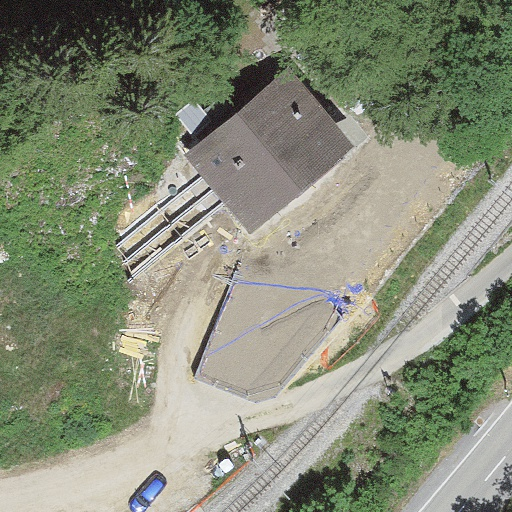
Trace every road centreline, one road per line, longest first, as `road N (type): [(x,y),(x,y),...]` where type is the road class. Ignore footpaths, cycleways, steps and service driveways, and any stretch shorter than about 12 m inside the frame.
road 1 (residential): [(236,427),(329,390),(431,333),(511,266)]
road 2 (track): [(0,495),(59,492),(236,427)]
